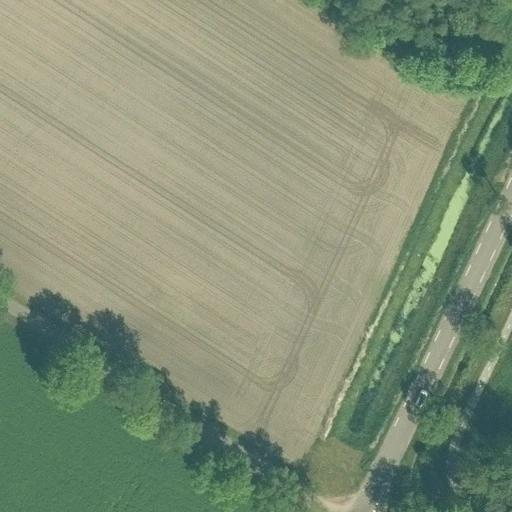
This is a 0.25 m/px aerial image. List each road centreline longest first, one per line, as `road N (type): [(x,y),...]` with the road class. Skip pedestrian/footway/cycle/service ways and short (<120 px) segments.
road 1 (unclassified): [(327,511),(0,301)]
road 2 (tertiary): [(360,511),(511,198)]
